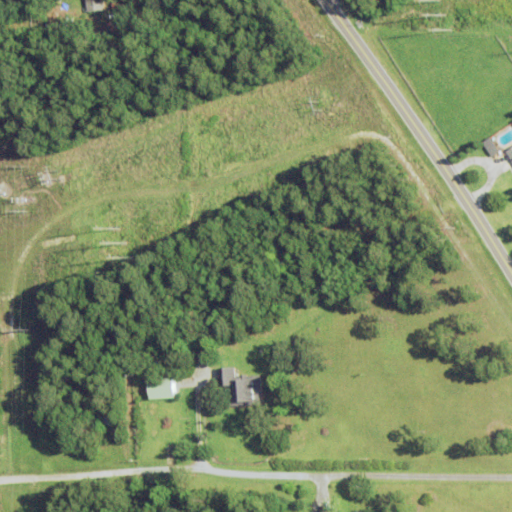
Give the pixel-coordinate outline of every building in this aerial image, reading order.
[(111,0),(111,1),(105,1),(106,11),(88,13),(86,0),(111,0)] [(482,144),(490,139),(500,153),(492,158),(482,144)] [(511,145),(503,151),(511,164),(511,145)] [(261,378),(263,407),(230,408),(229,388),(220,388),(219,370),(235,369),(235,379),(261,378)] [(150,381),(175,380),(176,400),(151,402),(150,381)] [(99,408),(117,408),(117,427),(99,428),(99,408)] [(84,461),(82,462),(82,459),(58,460),(57,450),(93,448),(94,458),(84,459),(84,461)]
